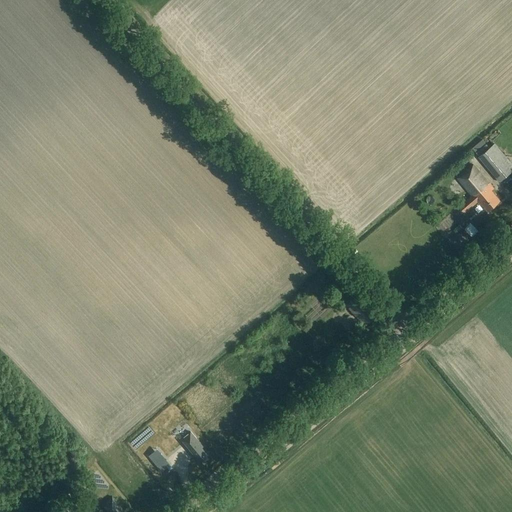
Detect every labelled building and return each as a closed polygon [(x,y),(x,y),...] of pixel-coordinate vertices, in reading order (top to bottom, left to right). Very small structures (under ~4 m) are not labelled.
[(476,153),(479,157),(499,182),(511,171),(511,164),(494,144),(490,148),(487,144),(476,153)] [(488,210),(500,200),(487,186),(490,183),(473,165),(458,178),(474,197),(462,207),(465,212),(477,201),(482,207),(484,205),(488,210)] [(472,211),(467,215),(474,223),(479,219),(472,211)] [(333,279),(340,286),(345,281),(338,274),(333,279)] [(365,324),(375,315),(357,296),(346,305),(365,324)] [(112,418),(97,431),(113,448),(127,436),(112,418)] [(189,433),(180,440),(200,465),(209,458),(189,433)] [(123,511),(112,499),(103,507),(107,511),(123,511)]
